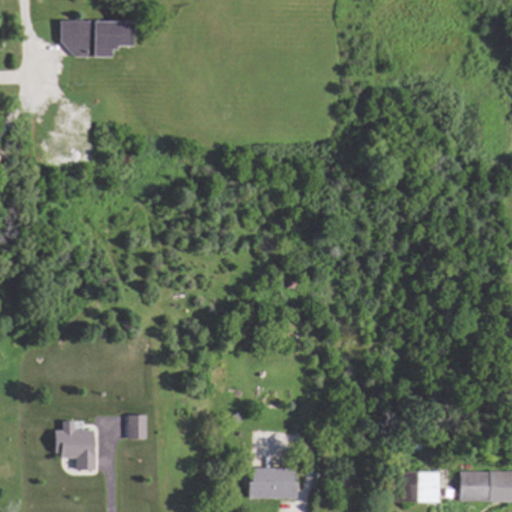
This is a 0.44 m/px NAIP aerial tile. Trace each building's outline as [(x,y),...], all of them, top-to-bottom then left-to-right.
[(53,21),(128,22),(129,48),(107,48),(108,58),(68,58),(52,41),(53,21)] [(142,416),(123,416),(122,440),(142,440),(142,416)] [(71,470),(89,470),(89,430),(69,430),(69,421),(57,421),(57,431),(48,430),(48,457),(71,457),(71,470)] [(244,498),(290,499),(290,469),(244,468),(244,498)] [(433,473),(392,472),(391,486),(393,486),(393,502),(432,503),(433,473)] [(511,502),(511,472),(453,472),(452,502),(511,502)]
